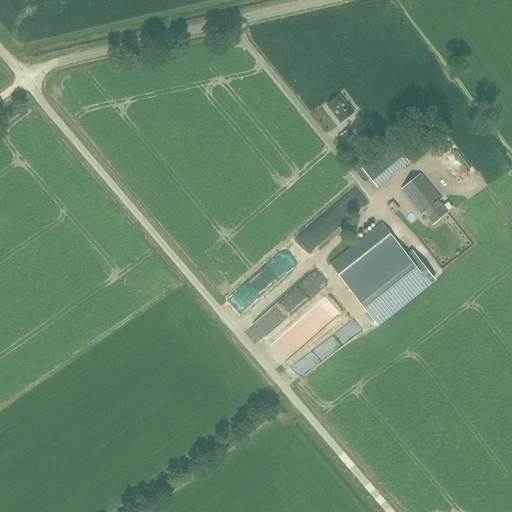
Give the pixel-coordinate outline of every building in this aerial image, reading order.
[(341,123),(355,112),(350,106),(348,108),(340,96),(328,105),(341,123)] [(349,148),(357,142),(348,130),(340,136),(349,148)] [(418,137),(402,150),(414,165),(430,152),(418,137)] [(363,168),(378,187),(409,162),(394,143),(363,168)] [(448,202),(443,206),(439,201),(441,199),(421,174),(402,190),(422,215),(424,213),(434,224),(448,212),(453,208),(448,202)] [(394,213),(399,209),(393,202),(388,206),(394,213)] [(348,286),(400,245),(383,223),(331,264),(348,286)] [(348,286),(364,306),(378,323),(435,278),(413,251),(408,255),(400,245),(348,286)] [(241,298),(251,308),(272,289),(262,279),(241,298)] [(320,279),(253,332),(260,340),(326,287),(320,279)] [(306,318),(277,341),(290,358),(319,335),(306,318)] [(305,374),(334,353),(326,342),(297,363),(305,374)]
